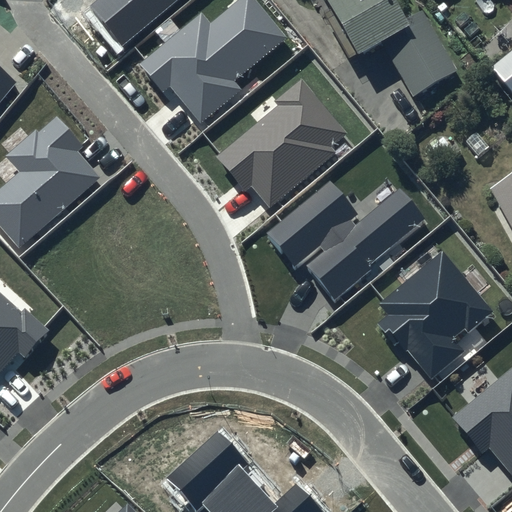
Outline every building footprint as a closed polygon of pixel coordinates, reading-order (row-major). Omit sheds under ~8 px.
[(97,0),(89,6),(122,45),(176,0),(97,0)] [(289,37),(258,0),(239,0),(210,24),(201,13),(139,64),(162,92),(169,85),(201,123),(242,89),(236,81),(289,37)] [(392,0),(319,0),(358,61),(385,54),(413,102),(462,74),(430,19),(407,23),(392,0)] [(511,55),(491,74),(511,97),(511,55)] [(0,98),(13,83),(0,72),(0,98)] [(346,133),(301,79),(273,102),(276,107),(215,156),(243,191),(252,183),(270,205),(335,152),(330,146),(346,133)] [(84,147),(57,116),(40,132),(37,129),(6,156),(20,172),(0,189),(0,225),(19,247),(100,177),(78,152),(84,147)] [(511,181),(488,193),(511,239),(511,181)] [(424,220),(398,190),(363,220),(331,183),(268,237),(294,267),(318,246),(324,253),(307,267),(335,300),(371,270),(368,267),(424,220)] [(495,311),(442,250),(379,305),(388,316),(378,325),(398,348),(403,344),(432,378),(464,350),(458,343),(495,311)] [(21,311),(0,292),(0,369),(17,350),(25,357),(50,329),(25,307),(21,311)] [(511,368),(453,417),(483,453),(489,448),(511,475),(511,368)] [(249,464),(219,431),(166,479),(196,511),(203,505),(209,511),(320,511),(295,485),(274,504),(243,470),(249,464)]
